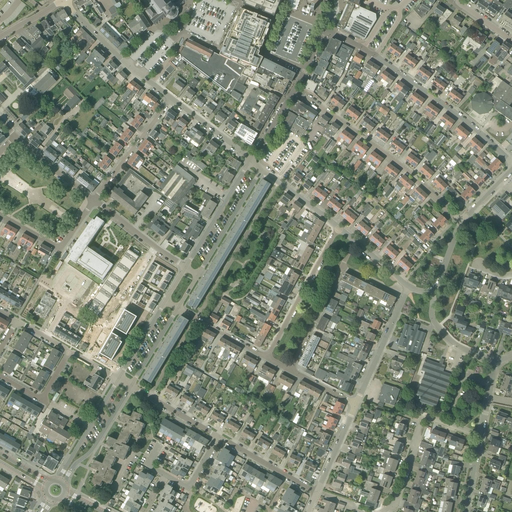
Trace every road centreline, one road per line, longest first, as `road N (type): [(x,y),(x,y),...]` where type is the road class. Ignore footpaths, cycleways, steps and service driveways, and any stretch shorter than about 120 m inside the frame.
road 1 (residential): [(459,219),(367,139),(293,91)]
road 2 (residential): [(511,163),(375,56)]
road 3 (residential): [(480,435),(423,417),(396,502),(383,511)]
road 4 (residential): [(266,356),(337,227)]
road 5 (residential): [(171,98),(64,0)]
road 6 (residential): [(292,369),(353,239)]
road 7 (residential): [(154,247),(86,361)]
road 8 (residential): [(354,405),(406,284)]
road 9 (residential): [(94,201),(171,98)]
road 10 (residential): [(250,158),(184,268)]
road 11 (residential): [(197,276),(263,171)]
road 12 (residential): [(94,201),(57,245),(0,213)]
road 13 (residential): [(64,484),(131,385)]
